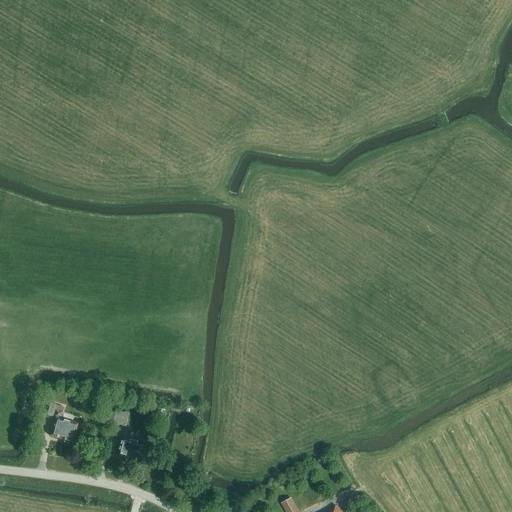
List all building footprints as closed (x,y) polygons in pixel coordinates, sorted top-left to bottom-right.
[(63,407),(50,403),(47,414),(53,416),(55,417),(49,435),(71,442),(77,424),(60,418),(63,407)] [(164,409),(158,408),(154,419),(161,421),(164,409)] [(128,414),(115,410),(109,431),(115,433),(118,424),(124,426),(128,414)] [(132,434),(124,432),(122,438),(121,437),(116,455),(138,462),(143,444),(130,440),(132,434)] [(299,511),(291,498),(281,503),(286,511),(299,511)]
